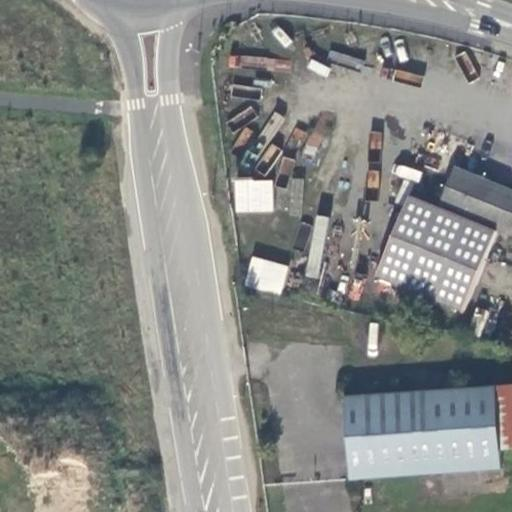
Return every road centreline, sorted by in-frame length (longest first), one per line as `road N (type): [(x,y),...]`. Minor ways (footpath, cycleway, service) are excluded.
road 1 (unclassified): [(139,18),(218,511)]
road 2 (tertiary): [(391,0),(511,29)]
